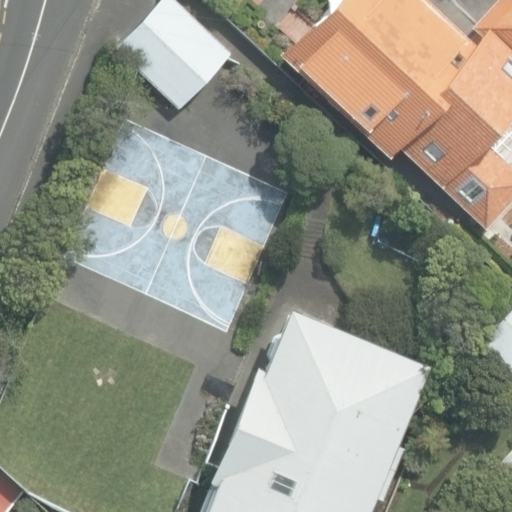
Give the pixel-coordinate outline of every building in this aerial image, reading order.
[(150,0),(110,42),(175,104),(228,50),(176,0),(150,0)] [(430,0),(328,0),(281,51),(357,129),(383,158),(393,147),(480,234),(511,198),(511,170),(481,139),(511,105),(511,0),(495,0),(467,37),(430,0)] [(196,511),(359,511),(367,493),(379,497),(401,445),(390,440),(424,358),(284,298),(258,361),(248,357),(200,475),(210,479),(196,511)] [(511,299),(472,342),(511,379),(511,299)] [(511,440),(477,477),(509,507),(511,504),(511,440)] [(0,511),(4,511),(13,490),(0,477),(0,511)]
